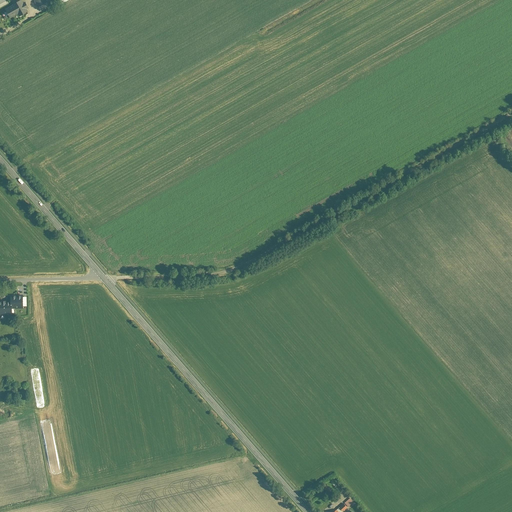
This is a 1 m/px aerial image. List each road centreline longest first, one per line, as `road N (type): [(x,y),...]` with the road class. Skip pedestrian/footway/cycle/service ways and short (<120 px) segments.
road 1 (unclassified): [(103,277),(237,269),(511,115)]
road 2 (tertiary): [(103,277),(307,511)]
road 3 (tertiary): [(0,158),(103,277)]
